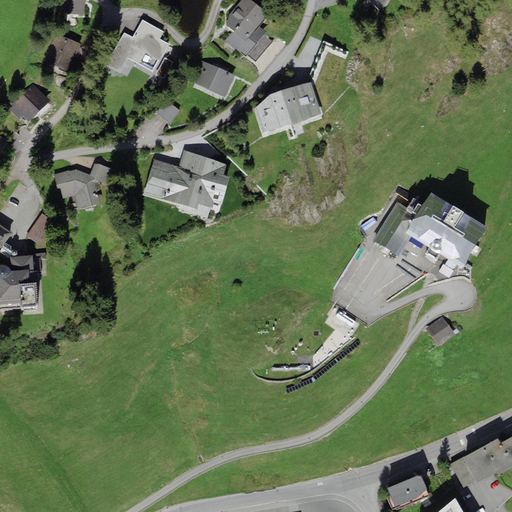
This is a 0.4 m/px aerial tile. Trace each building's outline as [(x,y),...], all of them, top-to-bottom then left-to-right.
[(84,16),(85,0),(63,0),(62,13),(84,16)] [(238,26),(249,35),(258,25),(269,13),(249,0),(241,0),(229,15),(225,26),(234,31),(238,26)] [(119,73),(128,57),(152,71),(168,44),(160,39),(164,32),(143,20),(139,27),(132,38),(124,33),(106,65),(119,73)] [(266,32),(258,25),(249,35),(238,26),(234,31),(226,41),(245,57),(266,32)] [(68,71),(81,44),(58,33),(45,60),(68,71)] [(225,97),(235,75),(200,61),(191,82),(225,97)] [(269,95),(254,109),(262,134),(322,115),(311,81),(269,95)] [(23,117),(28,122),(50,101),(33,83),(11,104),(13,106),(9,110),(19,120),(23,117)] [(53,153),(51,149),(41,152),(42,157),(53,153)] [(178,167),(153,160),(142,194),(197,211),(199,204),(213,208),(215,202),(222,204),(230,178),(223,176),(227,164),(183,150),(178,167)] [(94,163),(89,175),(95,179),(95,180),(108,184),(113,170),(94,163)] [(69,170),(53,175),(57,189),(60,188),(63,199),(72,197),(74,202),(75,202),(77,210),(100,204),(95,180),(95,179),(89,175),(76,170),(70,171),(69,170)] [(398,256),(411,235),(462,267),(487,228),(431,193),(424,204),(413,198),(407,208),(398,202),(373,241),(398,256)] [(39,243),(52,221),(40,214),(27,236),(39,243)] [(11,237),(13,234),(0,225),(0,249),(10,237),(11,237)] [(32,255),(10,257),(11,272),(9,269),(6,267),(4,266),(0,265),(0,264),(0,309),(37,306),(36,282),(38,282),(38,271),(33,270),(32,255)] [(339,310),(322,326),(342,348),(359,333),(339,310)] [(438,346),(454,335),(441,317),(425,328),(438,346)] [(482,447),(463,457),(451,464),(464,487),(476,480),(476,482),(495,472),(498,476),(511,468),(511,436),(501,443),(498,438),(482,447)] [(421,475),(387,488),(390,496),(387,498),(392,510),(395,509),(395,510),(429,497),(421,475)] [(462,511),(455,499),(439,511),(462,511)]
